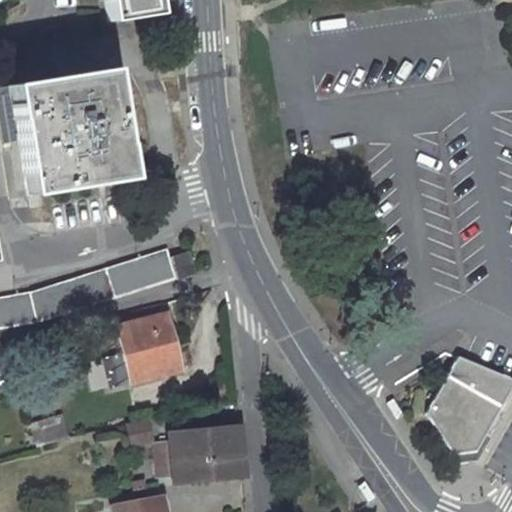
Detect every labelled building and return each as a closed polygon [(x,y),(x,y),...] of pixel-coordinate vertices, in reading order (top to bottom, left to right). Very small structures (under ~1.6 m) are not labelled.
[(104,0),(108,22),(155,14),(152,0),(104,0)] [(126,179),(109,69),(8,85),(26,195),(126,179)] [(194,272),(188,252),(170,258),(167,249),(29,293),(0,298),(0,327),(0,328),(35,322),(194,272)] [(162,303),(113,317),(121,352),(101,357),(109,387),(129,382),(178,370),(162,303)] [(473,452),(511,382),(456,356),(423,413),(450,453),(473,452)] [(59,439),(69,437),(62,415),(29,424),(36,445),(59,439)] [(237,426),(168,433),(169,443),(172,481),(242,475),(237,426)] [(163,511),(161,497),(110,505),(111,511),(163,511)]
